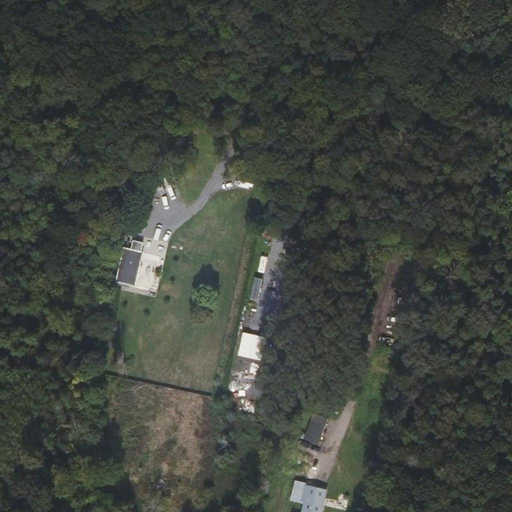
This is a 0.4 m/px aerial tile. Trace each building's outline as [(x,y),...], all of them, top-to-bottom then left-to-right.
[(178,142),(182,133),(177,131),(173,140),(178,142)] [(199,156),(200,149),(192,146),(190,153),(199,156)] [(262,179),(264,170),(251,167),(249,175),(262,179)] [(137,284),(144,251),(127,248),(119,280),(137,284)] [(307,300),(310,287),(304,286),(300,299),(307,300)] [(263,359),(266,335),(242,332),(239,356),(263,359)] [(314,412),(304,438),(318,444),(329,418),(314,412)] [(301,481),(308,482),(314,454),(307,453),(304,463),(306,464),(301,481)] [(267,492),(271,481),(261,477),(257,488),(267,492)] [(305,497),(308,482),(301,481),(300,481),(297,495),(305,497)] [(320,511),(327,488),(313,484),(311,491),(308,493),(303,511),(320,511)]
